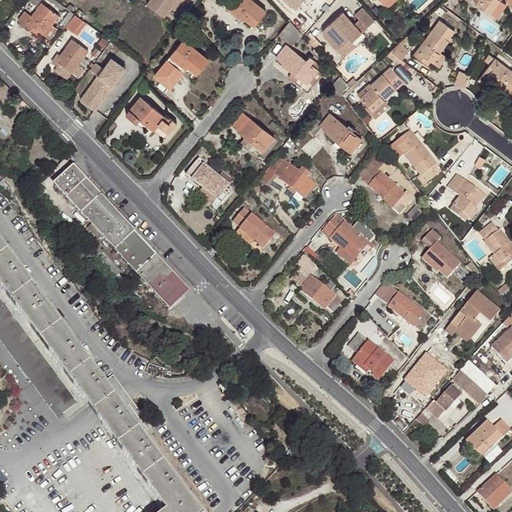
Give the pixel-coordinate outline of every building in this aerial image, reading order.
[(148,0),(146,4),(163,16),(170,7),(175,0),(180,0),(182,1),(182,0),(148,0)] [(179,0),(175,0),(170,7),(173,9),(179,0)] [(239,13),(253,25),(265,10),(252,0),(231,0),(227,7),(238,16),(239,13)] [(476,0),(476,1),(490,11),(498,0),(476,0)] [(496,16),(506,2),(502,0),(498,0),(490,11),(496,16)] [(39,30),(44,35),(52,24),(58,15),(41,3),(32,15),(25,11),(19,20),(31,29),(34,27),(39,30)] [(354,38),(373,21),(362,7),(355,13),(359,19),(353,24),(342,11),(322,29),(322,34),(336,49),(352,35),(354,38)] [(61,22),(66,26),(73,16),(68,12),(61,22)] [(73,16),(66,26),(78,34),(83,28),(78,25),(83,20),(74,14),(73,16)] [(429,60),(431,61),(440,50),(448,40),(447,39),(454,30),(440,19),(414,53),(426,64),(429,60)] [(289,21),(279,34),(289,43),(298,30),(293,25),(289,21)] [(52,24),(44,35),(46,36),(54,26),(52,24)] [(411,38),(408,34),(397,44),(390,50),(401,59),(406,54),(404,52),(408,47),(404,44),(411,38)] [(208,59),(183,38),(154,74),(169,87),(187,67),(196,74),(208,59)] [(58,62),(72,72),(88,50),(73,39),(59,57),(55,55),(51,61),(56,64),(58,62)] [(318,70),(287,45),(276,58),(282,63),(281,63),(291,72),(297,77),(306,85),(308,82),(318,70)] [(440,50),(431,61),(436,65),(444,54),(440,50)] [(483,73),(497,84),(511,95),(511,71),(488,54),(484,60),(489,64),(483,73)] [(81,99),(95,109),(125,67),(111,57),(81,99)] [(98,58),(93,65),(97,68),(102,61),(98,58)] [(371,87),(368,90),(360,97),(371,110),(404,82),(391,66),(370,85),(371,87)] [(321,73),(318,70),(308,82),(312,85),(321,73)] [(291,72),(287,77),(293,82),(297,77),(291,72)] [(349,87),(354,83),(349,77),(348,78),(343,72),(339,76),(349,87)] [(492,91),(497,84),(483,73),(477,80),(492,91)] [(140,119),(163,138),(176,122),(166,114),(164,116),(140,96),(126,114),(136,123),(140,119)] [(318,126),(320,127),(326,131),(325,132),(349,153),(361,139),(329,112),(319,125),(318,126)] [(274,138),(243,113),(233,125),(240,130),(239,132),(245,136),(241,141),(250,149),(254,143),(263,151),(274,138)] [(313,135),(320,127),(318,126),(319,125),(311,118),(303,127),(313,135)] [(417,177),(423,184),(441,170),(410,130),(396,141),(399,145),(397,147),(420,175),(417,177)] [(369,186),(391,207),(406,191),(399,184),(396,187),(382,173),(386,170),(390,173),(396,167),(379,151),(358,173),(370,184),(369,186)] [(268,168),(277,176),(280,178),(279,179),(304,199),(315,185),(307,178),(310,175),(302,169),(299,172),(279,155),(268,168)] [(193,179),(217,200),(228,186),(198,160),(187,173),(193,178),(193,179)] [(31,171),(39,179),(45,174),(37,165),(31,171)] [(54,182),(92,223),(102,235),(168,307),(187,288),(73,165),(54,182)] [(269,186),(277,176),(268,168),(260,179),(269,186)] [(450,209),(465,220),(484,195),(456,174),(446,186),(460,196),(450,209)] [(406,191),(391,207),(396,211),(411,196),(406,191)] [(248,235),(254,240),(264,248),(275,235),(244,209),(234,221),(240,227),(236,233),(243,240),(248,235)] [(337,214),(322,230),(340,247),(342,245),(356,257),(369,243),(337,214)] [(494,254),(500,263),(503,261),(506,265),(511,259),(511,246),(499,229),(497,230),(492,222),(479,232),(484,240),(494,254)] [(102,235),(92,223),(87,227),(98,239),(102,235)] [(434,264),(447,277),(460,263),(437,241),(441,237),(433,229),(422,240),(430,248),(421,258),(431,267),(434,264)] [(249,245),(254,240),(248,235),(243,240),(249,245)] [(85,247),(94,256),(101,250),(91,240),(85,247)] [(27,278),(3,245),(0,246),(0,286),(5,294),(27,278)] [(350,264),(356,257),(342,245),(340,247),(336,251),(350,264)] [(94,256),(104,267),(111,261),(101,250),(94,256)] [(303,269),(304,266),(310,258),(304,254),(296,263),(303,269)] [(495,267),(500,263),(494,254),(489,258),(495,267)] [(111,261),(104,267),(114,277),(121,271),(111,261)] [(328,306),(333,312),(342,301),(305,270),(294,283),(300,288),(299,289),(325,310),(328,306)] [(56,317),(27,278),(5,294),(20,313),(35,334),(56,317)] [(383,284),(382,284),(389,289),(391,287),(393,284),(387,279),(383,284)] [(397,291),(391,287),(389,289),(380,299),(388,305),(387,306),(412,326),(423,312),(397,291)] [(465,332),(472,337),(481,326),(475,320),(480,314),(489,323),(500,310),(477,291),(445,331),(451,336),(454,332),(457,329),(463,334),(465,332)] [(0,307),(0,329),(62,414),(76,403),(4,304),(0,307)] [(429,316),(423,312),(412,326),(418,330),(429,316)] [(86,357),(56,317),(35,334),(49,353),(63,372),(86,357)] [(506,363),(511,357),(511,327),(490,347),(506,363)] [(467,343),(472,337),(465,332),(463,334),(457,329),(454,332),(467,343)] [(368,362),(366,365),(380,376),(393,360),(359,332),(348,345),(358,354),(368,362)] [(363,369),(366,365),(368,362),(358,354),(352,360),(363,369)] [(427,354),(405,380),(425,397),(447,370),(427,354)] [(110,390),(86,357),(63,372),(75,388),(89,407),(110,390)] [(467,377),(460,370),(451,380),(477,404),(486,395),(478,387),(472,382),(467,377)] [(470,373),(467,377),(472,382),(476,378),(470,373)] [(472,382),(478,387),(483,381),(477,376),(476,378),(472,382)] [(218,388),(221,392),(228,387),(226,382),(218,388)] [(437,418),(460,393),(452,386),(429,411),(437,418)] [(124,409),(110,390),(89,407),(114,441),(135,424),(124,409)] [(511,402),(510,404),(505,399),(488,415),(496,423),(504,415),(506,417),(511,410),(511,402)] [(495,445),(510,431),(501,420),(493,427),(488,422),(467,442),(480,456),(494,444),(495,445)] [(147,440),(135,424),(114,441),(139,474),(160,458),(147,440)] [(160,458),(139,474),(165,510),(187,494),(168,469),(160,458)] [(477,492),(494,509),(511,492),(496,475),(477,492)] [(200,511),(187,494),(163,511),(200,511)]
